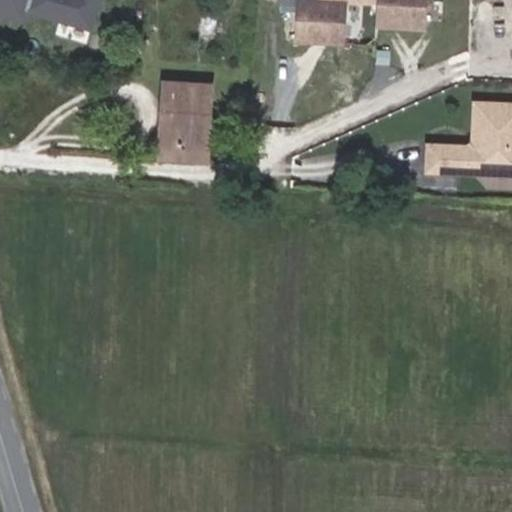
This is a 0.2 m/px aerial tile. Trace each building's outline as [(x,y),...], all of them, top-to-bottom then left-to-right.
[(0,0),(0,14),(24,21),(27,10),(91,27),(97,0),(0,0)] [(336,0),(299,0),(298,41),(348,43),(349,0),(336,0)] [(429,0),(379,0),(379,23),(428,24),(429,0)] [(165,82),(163,100),(170,100),(168,142),(208,144),(210,84),(165,82)] [(207,161),(208,144),(168,142),(170,100),(163,100),(161,159),(207,161)] [(431,144),(429,169),(511,173),(511,104),(478,103),(475,143),(471,146),(431,144)]
